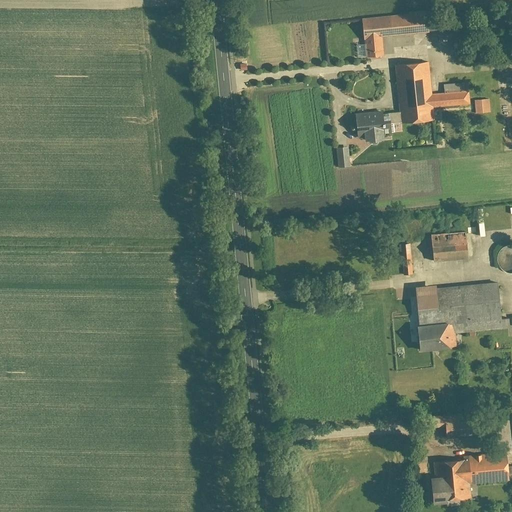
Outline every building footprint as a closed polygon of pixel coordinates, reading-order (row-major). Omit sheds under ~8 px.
[(363,18),(364,39),(429,35),(427,14),(363,18)] [(396,66),(402,124),(435,121),(429,63),(396,66)] [(327,91),(315,91),(316,108),(328,108),(327,91)] [(433,94),(435,109),(470,107),(469,92),(433,94)] [(492,114),(490,101),(475,102),(477,116),(492,114)] [(382,115),(356,117),(358,141),(384,139),(382,115)] [(350,146),(338,147),(339,167),(351,166),(350,146)] [(433,234),(435,261),(471,258),(469,231),(433,234)] [(402,244),(404,274),(414,274),(412,244),(402,244)] [(501,320),(498,284),(415,291),(419,329),(454,325),(455,334),(510,329),(509,319),(501,320)] [(454,325),(419,329),(421,350),(456,347),(455,334),(454,325)] [(472,412),(426,416),(427,427),(448,425),(449,437),(474,436),(472,412)] [(504,455),(511,454),(511,419),(502,421),(504,455)] [(469,459),(470,486),(509,484),(507,456),(469,459)] [(468,462),(433,465),(436,509),(471,506),(468,462)]
